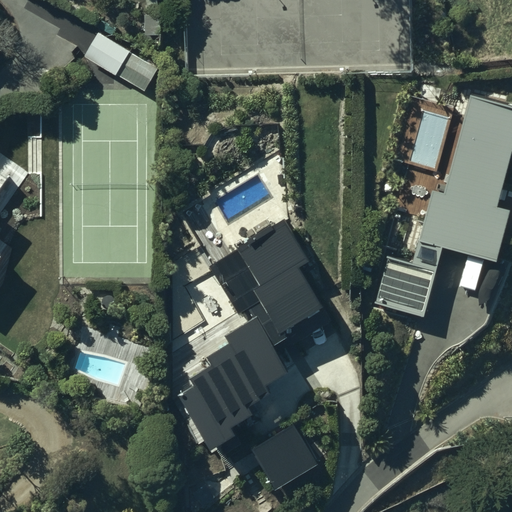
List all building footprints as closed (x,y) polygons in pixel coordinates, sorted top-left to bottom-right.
[(143,99),(157,76),(99,41),(85,64),(143,99)] [(388,254),(386,265),(377,303),(427,315),(444,244),(498,258),(503,234),(511,235),(511,198),(509,209),(496,206),(511,151),(511,106),(468,93),(445,189),(433,186),(412,259),(388,254)] [(0,201),(11,188),(0,179),(0,274),(5,268),(0,264),(0,201)] [(340,186),(312,187),(311,229),(339,229),(340,186)] [(192,384),(179,392),(219,458),(248,440),(238,424),(274,401),(272,391),(293,378),(280,355),(291,349),(293,353),(338,326),(304,270),(314,265),(288,222),(242,250),(262,284),(255,289),(263,303),(252,310),(260,323),(231,340),(235,347),(209,363),(213,369),(188,384),(192,384)] [(208,274),(208,240),(166,240),(166,274),(208,274)] [(194,440),(190,410),(171,412),(176,442),(194,440)] [(297,430),(254,456),(277,494),(320,469),(297,430)]
